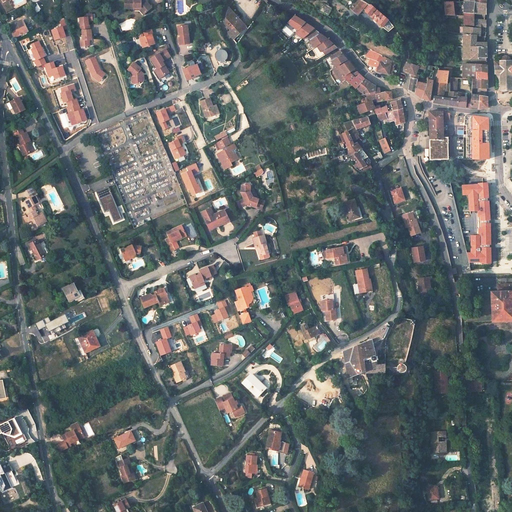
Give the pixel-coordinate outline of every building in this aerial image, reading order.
[(124,0),(125,8),(134,8),(134,7),(141,7),(146,12),(152,7),(146,1),(146,0),(124,0)] [(364,0),(357,0),(350,8),(358,14),(368,3),(364,0)] [(453,1),(444,1),(445,9),(442,10),(442,15),(454,15),(453,1)] [(473,1),(464,1),(464,7),(464,15),(464,19),(463,24),(474,26),(474,20),(474,13),(475,1),(473,1)] [(486,3),(475,1),(474,13),(486,15),(486,3)] [(332,8),(324,3),(320,10),(328,15),(332,8)] [(388,20),(368,3),(362,9),(388,32),(393,26),(388,20)] [(225,23),(225,25),(230,30),(227,32),(233,40),(246,27),(229,8),(228,8),(228,9),(228,10),(227,10),(227,11),(226,17),(225,23)] [(92,13),(87,14),(87,17),(80,17),(81,30),(82,30),(83,40),(81,40),(81,46),(90,45),(89,40),(92,39),(91,29),(90,29),(89,25),(88,20),(92,20),(92,13)] [(294,15),(288,23),(298,31),(305,23),(294,15)] [(68,28),(65,19),(61,21),(62,27),(52,30),(55,39),(66,36),(64,30),(68,28)] [(22,20),(11,26),(16,37),(27,32),(22,20)] [(486,21),(476,20),(475,28),(463,27),(462,34),(464,34),(476,35),(478,35),(479,28),(480,29),(480,27),(486,27),(486,21)] [(186,26),(179,27),(179,36),(182,36),(182,38),(180,38),(180,46),(190,45),(189,29),(186,30),(186,26)] [(151,29),(142,32),(144,37),(139,38),(142,48),(154,44),(151,35),(152,34),(151,29)] [(319,33),(314,29),(306,36),(315,47),(318,46),(327,39),(320,34),(319,35),(318,34),(319,33)] [(476,35),(464,34),(463,47),(486,47),(486,43),(476,43),(476,35)] [(333,44),(327,39),(318,46),(324,55),(337,48),(334,45),(332,46),(331,45),(333,44)] [(45,56),(38,41),(32,44),(34,49),(31,50),(36,60),(35,61),(37,67),(46,64),(43,57),(45,56)] [(486,47),(463,47),(463,58),(478,59),(478,57),(487,57),(486,47)] [(221,49),(219,50),(218,50),(217,51),(216,52),(216,53),(215,54),(215,55),(215,57),(216,58),(216,59),(217,60),(218,61),(219,61),(220,62),(221,62),(222,62),(223,62),(224,61),(225,61),(226,60),(226,59),(227,58),(227,57),(227,56),(227,55),(227,54),(227,53),(226,52),(225,51),(224,50),(223,50),(222,49),(221,49)] [(166,50),(151,59),(157,69),(155,71),(160,79),(169,73),(162,62),(170,57),(166,50)] [(341,51),(340,50),(330,56),(336,66),(339,65),(348,60),(343,54),(342,55),(341,54),(342,53),(341,51)] [(382,55),(371,50),(365,56),(370,58),(368,64),(373,66),(372,70),(377,71),(380,61),(383,62),(384,57),(382,55)] [(105,74),(101,70),(95,56),(86,60),(93,76),(99,81),(105,74)] [(377,71),(388,74),(392,75),(395,63),(391,63),(391,60),(384,57),(383,62),(380,61),(377,71)] [(499,74),(500,91),(511,90),(511,89),(511,74),(511,73),(511,60),(508,61),(508,60),(507,60),(507,59),(506,59),(506,58),(505,58),(504,58),(503,58),(502,58),(502,59),(501,59),(501,60),(500,61),(494,61),(494,74),(495,74),(495,75),(498,75),(498,74),(499,74)] [(65,75),(62,66),(55,68),(53,61),(44,64),(48,77),(53,75),(55,79),(65,75)] [(336,66),(332,68),(339,79),(340,78),(343,77),(350,72),(355,69),(349,61),(339,66),(339,65),(336,66)] [(417,65),(407,62),(405,70),(411,73),(411,78),(418,79),(419,75),(415,74),(418,68),(425,69),(426,64),(419,62),(417,65)] [(134,63),(128,70),(133,74),(132,76),(132,84),(141,83),(144,80),(143,75),(141,75),(141,72),(140,71),(141,69),(134,63)] [(200,74),(197,65),(187,68),(189,72),(184,74),(186,80),(191,79),(191,77),(195,76),(200,74)] [(448,71),(438,70),(438,72),(437,82),(447,83),(448,71)] [(476,71),(463,70),(463,78),(472,79),(476,79),(476,71)] [(350,72),(343,77),(356,89),(364,79),(357,72),(352,74),(350,72)] [(418,79),(411,78),(408,90),(414,93),(417,82),(418,79)] [(364,79),(357,88),(361,92),(364,90),(366,94),(375,92),(374,87),(375,86),(370,83),(367,81),(364,79)] [(432,80),(427,79),(426,85),(421,98),(429,101),(430,100),(433,80),(432,80)] [(487,79),(472,79),(472,87),(488,88),(487,79)] [(235,87),(237,91),(248,83),(246,80),(235,87)] [(426,85),(417,82),(414,93),(421,98),(426,85)] [(456,106),(457,92),(455,92),(448,91),(449,83),(447,83),(437,82),(436,82),(433,102),(456,106)] [(78,104),(76,98),(73,99),(71,92),(75,90),(73,84),(61,88),(62,93),(61,93),(63,102),(67,101),(68,107),(78,104)] [(375,92),(366,94),(367,97),(363,99),(364,103),(371,101),(376,99),(376,102),(382,101),(392,99),(391,92),(385,92),(380,93),(379,88),(374,87),(375,92)] [(464,93),(457,92),(456,106),(466,107),(467,98),(464,98),(464,93)] [(225,103),(232,101),(229,93),(222,95),(225,103)] [(479,95),(471,94),(471,100),(470,108),(478,109),(479,95)] [(488,96),(479,95),(478,109),(486,108),(488,107),(488,96)] [(19,97),(10,102),(16,114),(25,109),(19,97)] [(209,98),(200,102),(206,118),(215,114),(219,113),(216,105),(212,107),(209,98)] [(400,100),(390,103),(392,111),(402,108),(400,100)] [(364,103),(357,105),(360,113),(374,108),(374,107),(371,101),(364,103)] [(86,119),(83,109),(80,110),(78,104),(68,107),(67,108),(69,114),(67,114),(69,119),(70,119),(72,125),(86,120),(86,119)] [(164,106),(158,109),(160,114),(166,112),(164,106)] [(381,113),(377,114),(378,121),(387,119),(388,122),(395,120),(398,133),(404,131),(404,124),(402,108),(392,111),(387,112),(381,113)] [(443,112),(429,111),(430,139),(429,139),(429,159),(443,159),(443,156),(446,156),(446,152),(447,152),(447,133),(445,133),(445,119),(450,120),(449,113),(443,112)] [(467,115),(467,159),(491,159),(492,115),(467,115)] [(367,117),(343,123),(347,131),(348,131),(353,142),(359,138),(354,130),(356,129),(370,125),(367,117)] [(14,132),(21,143),(20,144),(24,153),(35,147),(26,130),(24,131),(22,128),(14,132)] [(347,131),(342,133),(345,142),(348,147),(354,144),(353,142),(348,131),(347,131)] [(228,137),(217,143),(220,148),(222,147),(224,150),(217,153),(226,170),(233,166),(232,162),(239,159),(236,153),(234,154),(232,151),(234,150),(237,149),(234,144),(232,145),(227,148),(226,146),(229,145),(228,144),(231,142),(228,137)] [(382,139),(378,141),(384,154),(390,151),(388,146),(385,139),(385,138),(382,139)] [(348,147),(345,149),(350,156),(356,152),(357,153),(362,149),(356,142),(354,144),(348,147)] [(356,152),(350,156),(355,164),(358,162),(359,163),(364,161),(363,160),(367,157),(362,149),(357,153),(356,152)] [(481,172),(482,167),(477,166),(479,161),(476,160),(474,170),(481,172)] [(364,161),(359,163),(358,162),(356,163),(355,164),(353,165),(355,168),(356,169),(357,168),(358,169),(359,168),(360,169),(362,168),(363,170),(364,173),(372,169),(370,164),(368,165),(365,161),(364,161)] [(194,173),(183,178),(188,191),(200,186),(194,173)] [(490,220),(488,201),(487,201),(487,198),(488,198),(487,183),(481,183),(478,183),(478,184),(462,185),(463,191),(466,191),(466,194),(469,194),(469,208),(473,208),(473,210),(478,210),(478,221),(479,221),(479,223),(478,223),(478,229),(478,236),(479,242),(470,242),(470,253),(466,253),(468,259),(474,259),(474,262),(481,262),(481,263),(487,263),(487,260),(490,259),(490,247),(489,247),(489,245),(490,245),(490,223),(489,223),(489,220),(490,220)] [(109,186),(97,191),(106,211),(110,209),(115,221),(123,218),(109,186)] [(243,194),(248,205),(262,210),(264,203),(257,201),(254,200),(250,193),(250,188),(243,187),(243,194)] [(400,188),(391,191),(395,203),(404,200),(400,188)] [(32,221),(35,227),(45,223),(40,213),(37,215),(35,210),(36,209),(34,205),(39,203),(37,199),(35,200),(33,196),(24,201),(30,213),(28,214),(29,216),(27,217),(26,215),(24,216),(27,223),(32,221)] [(354,199),(344,202),(350,220),(359,217),(354,199)] [(213,215),(211,216),(207,210),(201,213),(210,231),(216,228),(215,226),(226,221),(221,211),(213,215)] [(230,221),(224,210),(221,211),(226,221),(215,226),(216,228),(230,221)] [(402,216),(405,224),(407,223),(408,227),(407,227),(411,236),(420,233),(417,224),(416,224),(411,213),(402,216)] [(175,239),(186,234),(181,225),(167,232),(170,237),(167,239),(172,249),(178,246),(175,240),(175,239)] [(256,246),(259,256),(268,253),(265,244),(266,243),(264,235),(261,236),(255,237),(252,238),(255,247),(256,246)] [(29,244),(37,260),(50,253),(44,241),(39,243),(38,240),(29,244)] [(131,258),(135,256),(134,254),(137,253),(137,254),(138,254),(142,254),(143,247),(135,245),(134,246),(133,245),(123,250),(126,258),(130,256),(131,258)] [(422,246),(412,248),(414,262),(425,261),(422,246)] [(347,247),(326,250),(328,258),(334,257),(336,264),(350,262),(347,247)] [(202,274),(197,276),(196,274),(191,277),(195,286),(200,283),(200,282),(205,280),(204,279),(207,277),(208,280),(213,278),(211,275),(212,275),(208,266),(201,269),(200,269),(202,274)] [(355,271),(359,290),(368,288),(366,280),(368,280),(366,269),(355,271)] [(428,277),(418,279),(420,297),(429,296),(427,287),(430,286),(428,277)] [(73,283),(63,289),(70,302),(74,299),(76,303),(85,299),(80,290),(78,291),(73,283)] [(491,292),(492,321),(511,320),(511,283),(498,284),(498,291),(491,292)] [(145,306),(159,300),(160,304),(166,301),(165,299),(169,297),(164,286),(155,290),(150,292),(141,296),(145,306)] [(234,302),(237,311),(242,309),(241,308),(244,307),(244,308),(248,307),(247,305),(248,303),(250,303),(252,298),(250,292),(252,291),(251,286),(246,288),(245,287),(235,291),(238,301),(234,302)] [(291,294),(284,296),(288,306),(290,306),(293,314),(303,310),(300,305),(302,304),(300,299),(294,301),(291,294)] [(326,312),(327,322),(336,321),(335,310),(333,311),(332,302),(329,303),(326,304),(326,303),(321,304),(322,313),(326,312)] [(444,307),(434,308),(435,315),(445,314),(444,307)] [(239,316),(242,326),(251,322),(247,313),(246,313),(244,314),(239,316)] [(64,314),(49,321),(47,317),(42,319),(48,331),(50,330),(51,334),(69,326),(64,314)] [(37,330),(45,327),(42,320),(34,323),(37,330)] [(306,324),(301,326),(307,339),(313,336),(320,333),(316,326),(309,329),(306,324)] [(370,340),(343,351),(345,359),(339,360),(341,371),(347,370),(348,378),(349,383),(353,383),(354,381),(353,376),(366,371),(366,373),(384,372),(384,365),(376,365),(375,361),(376,359),(376,356),(374,355),(371,343),(382,338),(388,326),(387,325),(386,325),(370,336),(370,340)] [(93,330),(78,337),(86,353),(92,350),(91,348),(99,344),(93,330)] [(219,349),(219,353),(213,352),(212,364),(223,365),(223,358),(224,355),(226,355),(229,356),(230,351),(227,351),(227,348),(227,344),(220,344),(219,349)] [(245,350),(241,354),(245,359),(250,354),(245,350)] [(173,374),(176,382),(189,377),(187,370),(185,371),(181,361),(171,366),(174,373),(173,374)] [(447,372),(435,372),(436,393),(442,393),(442,391),(448,390),(447,372)] [(251,374),(243,383),(257,396),(265,387),(251,374)] [(482,380),(471,380),(471,392),(472,397),(474,397),(479,484),(477,484),(478,490),(488,489),(482,391),(482,380)] [(221,399),(215,402),(218,409),(222,407),(223,409),(225,414),(230,411),(233,417),(242,413),(239,407),(237,408),(235,405),(237,404),(235,401),(234,402),(230,393),(225,395),(226,397),(223,398),(225,401),(222,403),(221,399)] [(24,435),(20,433),(16,424),(16,422),(17,421),(15,417),(0,424),(0,433),(2,433),(10,448),(17,445),(25,442),(24,441),(26,440),(24,435)] [(24,435),(17,421),(16,422),(16,424),(20,433),(24,435)] [(73,431),(62,437),(64,441),(56,445),(59,452),(76,444),(75,442),(84,437),(77,422),(71,425),(73,431)] [(281,432),(270,430),(265,448),(274,450),(276,441),(278,442),(281,432)] [(131,431),(114,439),(119,448),(135,440),(131,431)] [(445,432),(431,432),(432,453),(444,452),(444,445),(446,445),(446,442),(440,443),(440,438),(446,437),(445,432)] [(278,442),(276,441),(274,450),(277,451),(277,452),(286,455),(287,448),(283,447),(284,443),(278,442)] [(256,454),(246,454),(246,473),(255,474),(256,464),(256,454)] [(121,467),(123,476),(122,476),(124,483),(127,482),(129,479),(133,477),(132,470),(130,471),(128,464),(131,463),(130,458),(118,461),(120,468),(121,467)] [(12,487),(5,473),(11,470),(8,462),(2,465),(0,464),(0,465),(0,484),(3,491),(12,487)] [(312,472),(303,469),(300,478),(302,479),(299,487),(308,489),(312,472)] [(133,477),(129,479),(127,482),(136,480),(133,470),(132,470),(133,477)] [(437,486),(426,488),(428,500),(438,498),(437,486)] [(265,489),(255,491),(257,498),(254,499),(257,507),(262,505),(262,503),(268,501),(265,489)] [(478,490),(478,511),(488,511),(488,489),(478,490)] [(122,511),(121,510),(123,509),(128,507),(124,499),(113,504),(115,511),(122,511)] [(193,508),(195,511),(206,511),(203,503),(193,508)]
